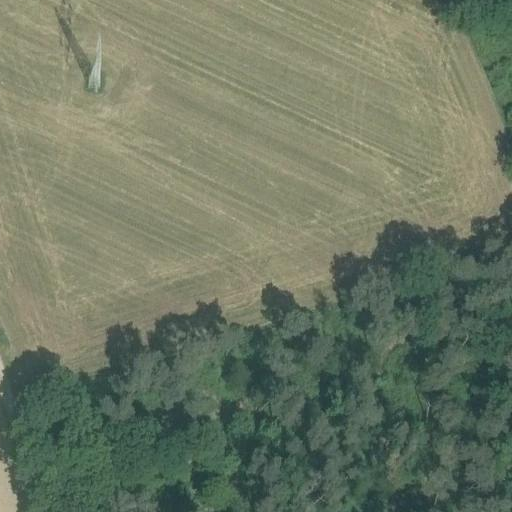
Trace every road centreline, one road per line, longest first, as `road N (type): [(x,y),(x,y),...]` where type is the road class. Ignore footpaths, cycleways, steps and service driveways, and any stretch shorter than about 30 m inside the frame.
road 1 (track): [(14,422),(511,255)]
road 2 (track): [(0,375),(42,511)]
